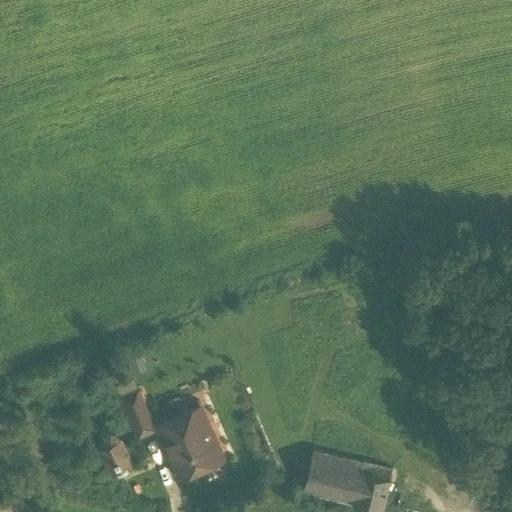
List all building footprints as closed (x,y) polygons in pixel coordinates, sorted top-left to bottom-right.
[(174,394),(153,345),(140,351),(161,400),(174,394)] [(153,428),(137,389),(129,394),(122,396),(139,434),(153,428)] [(199,403),(176,413),(174,409),(155,417),(181,475),(223,457),(199,403)] [(116,435),(110,433),(103,436),(101,442),(103,446),(101,447),(112,470),(129,462),(119,439),(117,439),(116,435)] [(392,468),(313,448),(303,489),(381,509),(392,468)]
